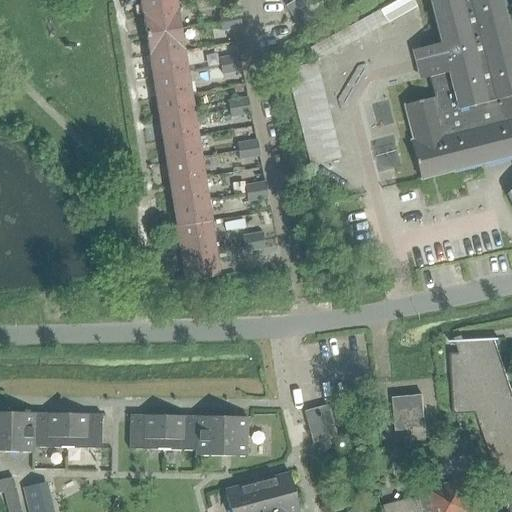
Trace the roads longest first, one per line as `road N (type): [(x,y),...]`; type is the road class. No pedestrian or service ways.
road 1 (residential): [(511,284),(299,325),(0,335)]
road 2 (residential): [(291,247),(248,0)]
